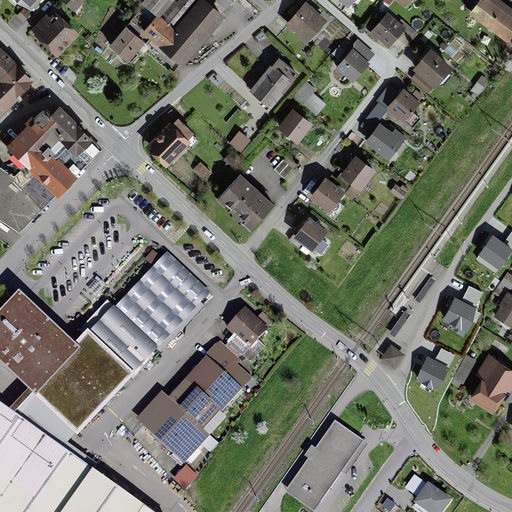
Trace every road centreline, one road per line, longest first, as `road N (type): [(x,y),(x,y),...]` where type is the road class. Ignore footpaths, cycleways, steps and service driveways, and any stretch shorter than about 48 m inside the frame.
road 1 (residential): [(236,257),(392,71),(391,56),(323,0)]
road 2 (residential): [(511,183),(466,245),(389,391)]
road 3 (residential): [(120,145),(285,0)]
road 4 (unclassified): [(106,431),(251,270)]
road 5 (tertiary): [(251,270),(364,360),(389,391)]
road 6 (residential): [(0,271),(120,145)]
road 7 (tertiary): [(120,145),(236,257)]
